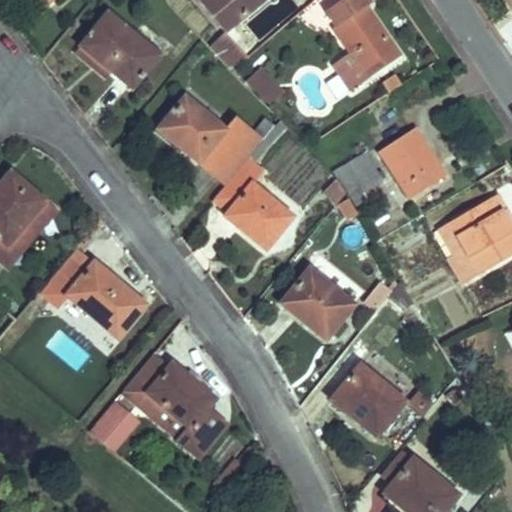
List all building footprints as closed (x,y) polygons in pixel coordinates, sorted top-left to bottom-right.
[(262,0),(197,0),(224,32),(262,0)] [(369,4),(366,0),(341,0),(326,11),(337,26),(333,28),(350,52),(333,64),(351,90),(400,57),(365,7),(369,4)] [(107,14),(80,47),(110,71),(132,89),(159,56),(107,14)] [(212,52),(226,39),(222,36),(209,48),(212,52)] [(226,39),(212,52),(228,69),(245,60),(226,39)] [(110,71),(80,47),(75,53),(105,77),(110,71)] [(245,82),(255,92),(268,78),(259,69),(245,82)] [(383,84),(389,93),(401,85),(395,76),(383,84)] [(283,93),(268,78),(255,92),(270,106),(283,93)] [(158,130),(224,184),(260,141),(252,134),(233,119),(224,131),(184,99),(158,130)] [(252,134),(260,141),(273,125),(265,118),(252,134)] [(246,159),(254,165),(285,128),(278,122),(275,126),(273,125),(246,159)] [(380,152),(410,199),(444,176),(414,130),(380,152)] [(356,207),(367,200),(363,194),(374,187),(382,182),(381,181),(377,173),(367,152),(334,172),(356,207)] [(228,213),(226,215),(240,226),(238,228),(265,250),(291,217),(252,186),(262,172),(254,165),(246,159),(213,201),(228,213)] [(377,173),(381,181),(386,178),(382,170),(377,173)] [(9,173),(0,184),(0,261),(8,268),(19,255),(10,247),(46,204),(9,173)] [(323,192),(334,208),(345,194),(336,179),(323,192)] [(363,194),(367,200),(377,193),(374,187),(363,194)] [(455,257),(450,260),(463,283),(511,254),(511,231),(501,213),(505,210),(496,195),(439,229),(455,257)] [(357,214),(348,200),(340,205),(348,219),(350,218),(357,214)] [(10,247),(19,255),(55,212),(46,204),(10,247)] [(501,213),(511,231),(511,222),(505,210),(501,213)] [(357,214),(350,218),(367,247),(374,243),(357,214)] [(100,220),(79,245),(82,248),(104,223),(100,220)] [(51,282),(40,295),(58,310),(68,297),(117,339),(144,306),(93,263),(93,264),(78,252),(52,283),(51,282)] [(308,270),(282,302),(296,314),(295,316),(325,340),(353,306),(308,270)] [(380,287),(370,299),(379,306),(389,294),(380,287)] [(379,306),(370,299),(366,305),(374,312),(379,306)] [(281,304),(295,316),(296,314),(282,302),(281,304)] [(185,376),(171,364),(169,366),(154,353),(119,395),(136,409),(138,406),(147,394),(188,428),(178,440),(177,441),(198,458),(225,425),(206,409),(213,400),(193,382),(198,376),(190,370),(185,376)] [(359,366),(332,399),(347,411),(346,413),(376,437),(404,403),(359,366)] [(147,394),(138,406),(178,440),(188,428),(147,394)] [(409,407),(422,417),(430,407),(418,396),(409,407)] [(331,401),(346,413),(347,411),(332,399),(331,401)] [(136,423),(113,403),(89,432),(112,451),(136,423)] [(235,462),(242,468),(255,453),(248,447),(235,462)] [(391,485),(412,459),(402,451),(381,476),(391,485)] [(443,511),(457,496),(412,459),(391,485),(384,494),(405,511),(443,511)] [(215,484),(223,491),(242,468),(235,462),(234,461),(215,484)] [(248,479),(233,499),(249,510),(263,491),(248,479)]
